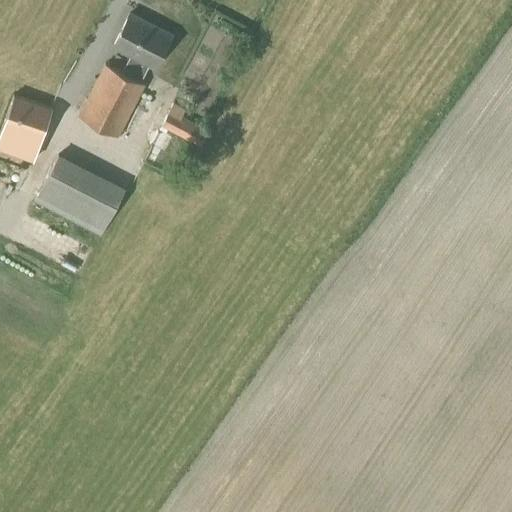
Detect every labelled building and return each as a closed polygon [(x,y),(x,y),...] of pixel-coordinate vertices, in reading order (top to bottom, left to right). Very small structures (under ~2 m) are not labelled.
[(155,67),(171,34),(129,13),(113,45),(129,54),(121,71),(104,63),(77,114),(118,136),(145,83),(140,81),(149,64),(155,67)] [(0,148),(33,160),(52,106),(13,93),(0,129),(0,148)] [(200,146),(209,130),(182,116),(185,109),(173,103),(161,126),(200,146)] [(101,236),(125,187),(58,152),(33,201),(101,236)] [(0,196),(2,197),(10,173),(0,169),(0,196)]
